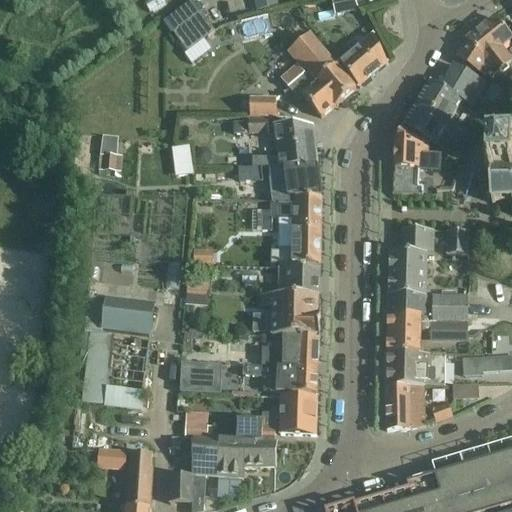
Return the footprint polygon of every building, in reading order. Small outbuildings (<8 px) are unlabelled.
[(252,0),(256,14),(276,9),(274,0),(252,0)] [(352,0),(338,0),(332,1),(335,18),(358,13),(352,0)] [(327,5),(315,11),(323,27),(335,21),(327,5)] [(215,34),(200,13),(172,34),(187,55),(215,34)] [(233,20),(214,27),(219,39),(237,33),(233,20)] [(476,73),(492,83),(494,79),(495,80),(511,66),(511,61),(503,49),(511,41),(496,21),(468,43),(470,45),(459,62),(476,73)] [(359,90),(388,67),(373,37),(339,66),(359,90)] [(340,106),(356,93),(310,38),(288,56),(306,77),(288,91),(298,104),(303,100),(321,121),(339,105),(340,106)] [(431,85),(404,130),(428,144),(435,149),(462,104),(471,110),(485,86),(454,68),(441,90),(431,85)] [(276,121),(276,102),(250,102),(250,121),(276,121)] [(268,122),(250,123),(250,125),(234,126),(235,137),(249,136),(249,138),(269,136),(268,122)] [(266,170),(317,171),(314,148),(312,130),(274,129),(277,154),(278,161),(265,161),(266,170)] [(418,190),(418,172),(438,173),(439,160),(427,159),(428,144),(404,130),(396,144),(393,196),(422,197),(423,190),(418,190)] [(511,206),(511,205),(511,138),(508,138),(507,139),(505,140),(505,142),(505,145),(495,145),(495,140),(490,140),(490,145),(485,145),(485,149),(490,149),(490,165),(484,165),(484,170),(490,170),(490,197),(486,197),(486,202),(490,202),(490,206),(495,206),(495,202),(511,201),(511,206)] [(167,177),(185,174),(180,146),(163,149),(167,177)] [(195,156),(195,163),(200,168),(207,168),(212,163),(212,155),(207,150),(200,150),(195,156)] [(104,159),(103,174),(115,175),(116,160),(104,159)] [(459,162),(455,169),(459,172),(463,165),(459,162)] [(286,183),(288,200),(320,201),(317,171),(266,170),(259,170),(261,187),(286,183)] [(320,201),(288,200),(283,200),(283,203),(279,203),(279,207),(270,206),(270,215),(262,215),(261,234),(271,234),(271,221),(293,222),(292,268),(320,268),(321,215),(320,201)] [(389,299),(427,301),(427,257),(433,257),(433,234),(402,233),(402,255),(391,255),(389,299)] [(467,259),(468,235),(448,234),(447,258),(467,259)] [(214,253),(194,253),(194,269),(213,269),(214,253)] [(281,272),(280,300),(320,300),(320,273),(281,272)] [(210,285),(187,284),(186,296),(209,298),(210,285)] [(284,340),(319,341),(320,320),(319,320),(320,300),(280,300),(264,299),(263,310),(275,311),(273,340),(284,340)] [(389,299),(388,320),(408,320),(408,325),(421,325),(421,327),(451,327),(467,327),(467,325),(467,301),(451,301),(442,301),(427,301),(389,299)] [(103,337),(103,334),(152,340),(156,307),(107,302),(88,300),(84,335),(90,336),(103,337)] [(408,320),(388,320),(387,357),(421,356),(421,334),(421,327),(421,325),(408,325),(408,320)] [(451,327),(421,327),(421,334),(430,334),(430,340),(452,340),(451,327)] [(106,409),(106,408),(141,412),(149,343),(103,337),(90,336),(81,406),(106,409)] [(284,340),(282,371),(318,373),(319,341),(284,340)] [(244,369),(250,369),(259,369),(260,355),(231,353),(229,368),(231,368),(244,369)] [(421,356),(387,357),(386,390),(423,389),(444,389),(445,358),(421,358),(421,356)] [(511,360),(481,362),(464,363),(465,380),(482,379),(482,376),(511,374),(511,360)] [(231,368),(231,378),(244,378),(244,369),(231,368)] [(244,378),(244,379),(271,380),(271,376),(278,376),(277,397),(317,398),(318,373),(282,371),(259,369),(250,369),(244,369),(244,378)] [(192,371),(191,396),(206,397),(207,371),(192,371)] [(423,389),(386,390),(386,409),(423,408),(423,389)] [(238,424),(237,445),(276,445),(275,445),(276,421),(281,421),(281,438),(315,440),(317,402),(282,400),(282,412),(271,411),(271,416),(262,416),(262,424),(238,424)] [(449,407),(431,413),(434,425),(452,420),(449,407)] [(423,408),(386,409),(387,434),(409,434),(423,429),(423,408)] [(138,438),(139,428),(121,427),(121,437),(138,438)] [(185,428),(185,440),(207,441),(208,429),(185,428)] [(180,441),(171,441),(171,451),(180,451),(180,441)] [(275,472),(276,445),(237,445),(194,443),(192,479),(193,480),(241,482),(241,471),(275,472)] [(511,511),(511,446),(433,470),(435,480),(432,480),(433,481),(416,486),(416,485),(407,488),(408,489),(411,488),(412,492),(356,509),(355,507),(352,508),(352,510),(353,510),(353,511),(511,511)] [(127,473),(128,456),(100,453),(99,471),(100,471),(127,473)] [(150,511),(153,472),(151,472),(152,458),(131,456),(126,509),(120,509),(120,511),(150,511)] [(192,508),(193,480),(192,479),(170,479),(170,507),(192,508)] [(204,511),(205,503),(193,503),(192,511),(204,511)]
